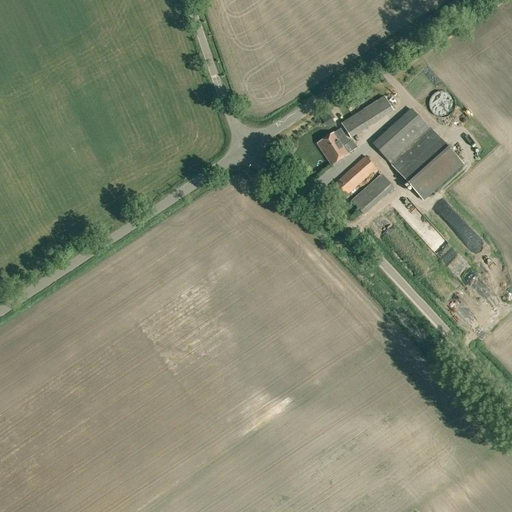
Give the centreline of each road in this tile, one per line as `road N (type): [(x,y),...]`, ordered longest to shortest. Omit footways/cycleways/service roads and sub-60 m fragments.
road 1 (unclassified): [(511,403),(363,238),(280,189),(244,149)]
road 2 (unclassified): [(0,312),(244,149)]
road 3 (unclassified): [(244,149),(476,0)]
road 4 (unclassified): [(244,149),(189,0)]
